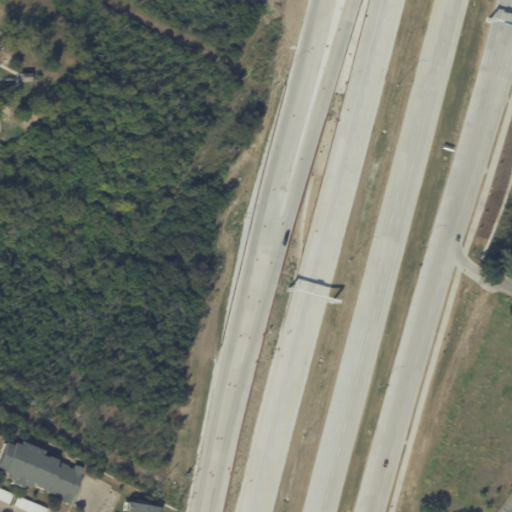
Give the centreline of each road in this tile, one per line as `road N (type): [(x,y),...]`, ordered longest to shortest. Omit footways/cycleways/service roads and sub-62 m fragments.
road 1 (motorway): [(391,0),(257,511)]
road 2 (motorway): [(319,511),(448,0)]
road 3 (secondary): [(369,511),(485,116)]
road 4 (secondary): [(272,235),(207,503)]
road 5 (secondary): [(353,0),(272,235)]
road 6 (secondary): [(321,0),(272,235)]
